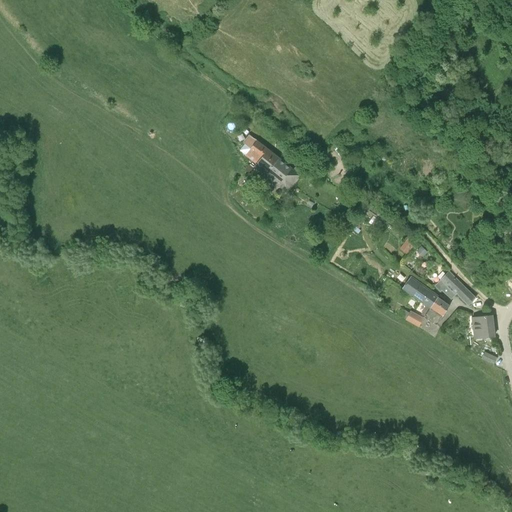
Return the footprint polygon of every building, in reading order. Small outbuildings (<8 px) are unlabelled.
[(469,123),(482,119),(481,113),(467,117),(469,123)] [(251,150),(261,157),(262,156),(273,165),(272,167),(283,177),(290,168),(264,148),(265,147),(250,136),(244,143),(252,149),(251,150)] [(262,156),(261,157),(254,167),(286,192),(299,176),(290,168),(283,177),(272,167),(273,165),(262,156)] [(248,164),(244,169),(249,173),(253,168),(248,164)] [(346,185),(341,191),(347,195),(352,189),(346,185)] [(383,223),(373,216),(368,223),(378,230),(383,223)] [(415,243),(408,238),(400,249),(407,255),(415,243)] [(417,253),(422,258),(427,254),(421,248),(417,253)] [(475,298),(448,271),(433,286),(439,292),(441,291),(450,300),(447,297),(450,294),(452,297),(456,294),(468,305),(475,298)] [(403,288),(427,305),(421,314),(424,316),(430,307),(436,297),(410,278),(405,286),(403,288)] [(424,317),(436,325),(449,306),(436,297),(430,307),(424,316),(424,317)] [(409,313),(405,310),(401,316),(406,319),(409,313)] [(406,319),(405,320),(418,327),(423,318),(410,311),(409,313),(406,319)] [(492,316),(482,317),(472,318),(474,338),(494,336),(492,316)] [(484,352),(482,358),(494,364),(496,358),(484,352)]
